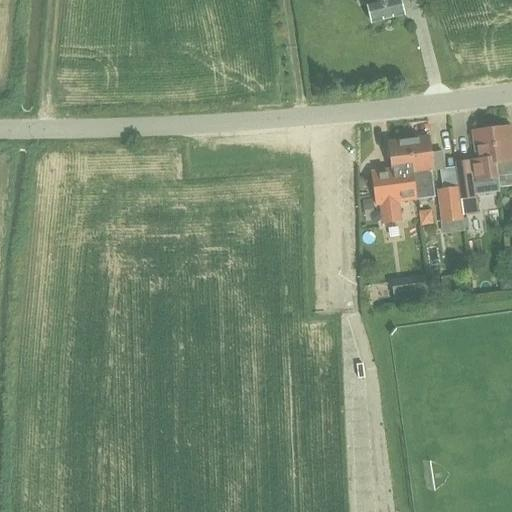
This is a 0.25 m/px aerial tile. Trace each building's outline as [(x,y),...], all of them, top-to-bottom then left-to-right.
[(367,0),(369,3),(366,4),(371,21),(401,14),(397,0),(367,0)] [(511,142),(510,125),(491,128),(497,176),(511,173),(511,142)] [(453,161),(457,186),(459,200),(475,198),(472,181),(498,178),(497,176),(491,128),(471,131),(475,158),(469,159),(453,161)] [(430,153),(428,136),(409,139),(416,200),(434,197),(430,170),(444,168),(442,151),(430,153)] [(379,194),(383,222),(400,219),(397,202),(416,200),(409,139),(387,142),(394,192),(379,194)] [(457,186),(436,189),(441,222),(462,219),(462,216),(459,200),(457,186)] [(373,208),(374,208),(372,198),(363,199),(364,210),(373,208)] [(475,198),(459,200),(462,216),(477,213),(475,198)] [(431,222),(430,209),(417,210),(419,224),(431,222)] [(462,219),(441,222),(443,233),(464,230),(462,219)] [(440,276),(442,291),(458,289),(456,274),(440,276)] [(392,284),(395,304),(428,300),(425,279),(392,284)] [(511,291),(510,279),(499,281),(500,292),(511,291)]
